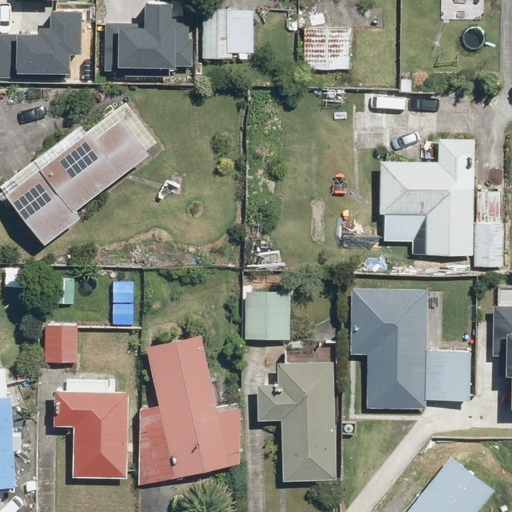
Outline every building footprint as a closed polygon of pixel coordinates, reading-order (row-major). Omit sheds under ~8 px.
[(252,60),(254,0),(232,0),(232,8),(203,7),(201,59),(252,60)] [(350,28),(304,26),(302,68),(348,70),(350,28)] [(198,60),(180,60),(179,85),(197,85),(198,60)] [(387,91),(375,90),(374,110),(365,110),(364,130),(386,131),(387,91)] [(86,129),(4,194),(44,244),(80,215),(75,209),(148,152),(120,116),(93,137),(86,129)] [(438,160),(379,160),(379,213),(384,213),(384,240),(412,241),(412,251),(426,251),(426,254),(473,255),(475,138),(438,138),(438,160)] [(79,276),(55,275),(54,303),(78,304),(79,276)] [(427,350),(428,289),(351,288),(350,353),(367,353),(366,408),(426,409),(426,399),(469,399),(470,350),(427,350)] [(291,290),(245,289),(244,339),(290,340),(291,290)] [(511,304),(495,304),(493,351),(499,352),(498,374),(511,374),(509,405),(511,405),(511,304)] [(200,333),(145,345),(158,404),(140,408),(140,485),(240,463),(239,407),(218,412),(200,333)] [(337,479),(332,360),(278,362),(279,383),(256,384),(257,421),(280,420),(282,481),(337,479)] [(0,485),(15,485),(11,394),(4,395),(3,372),(0,372),(0,485)] [(127,477),(129,390),(54,389),(53,425),(73,426),(72,476),(127,477)] [(476,511),(495,489),(450,454),(419,495),(404,483),(381,511),(476,511)]
